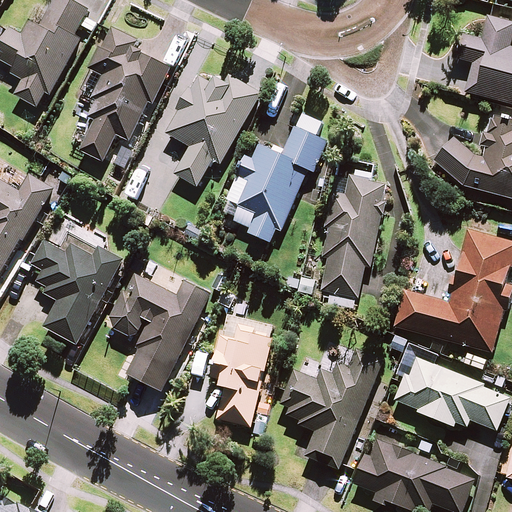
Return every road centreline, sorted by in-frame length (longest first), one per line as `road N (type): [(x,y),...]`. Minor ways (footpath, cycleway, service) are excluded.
road 1 (tertiary): [(0,397),(200,511)]
road 2 (residential): [(222,0),(295,35),(342,37),(379,23),(398,0)]
